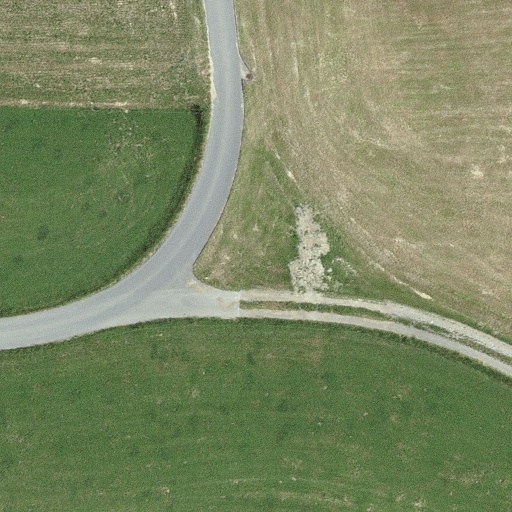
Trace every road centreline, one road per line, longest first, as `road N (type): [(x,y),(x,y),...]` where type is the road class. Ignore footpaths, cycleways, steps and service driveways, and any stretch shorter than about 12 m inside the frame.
road 1 (residential): [(218,0),(226,143),(195,232),(124,304),(0,334)]
road 2 (track): [(154,276),(189,303),(388,315),(511,361)]
